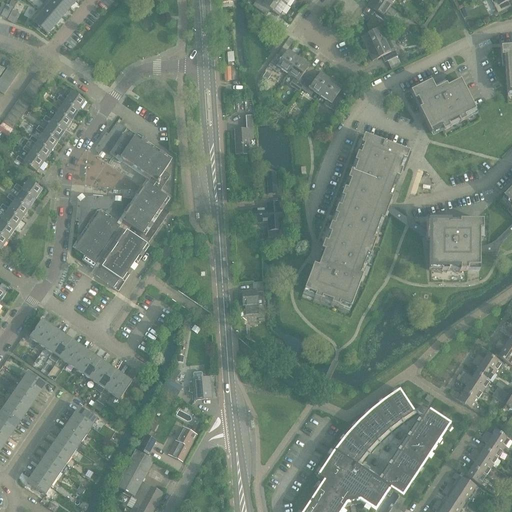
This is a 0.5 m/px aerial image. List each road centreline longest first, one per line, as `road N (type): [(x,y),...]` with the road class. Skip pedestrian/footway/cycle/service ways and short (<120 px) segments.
road 1 (unclassified): [(39,293),(59,258),(71,158),(109,102)]
road 2 (tertiary): [(220,248),(211,64)]
road 3 (tertiary): [(200,66),(220,248)]
road 4 (residential): [(361,111),(391,82),(511,25)]
road 5 (tertiary): [(232,420),(220,248)]
road 6 (residential): [(309,221),(342,134),(361,111)]
